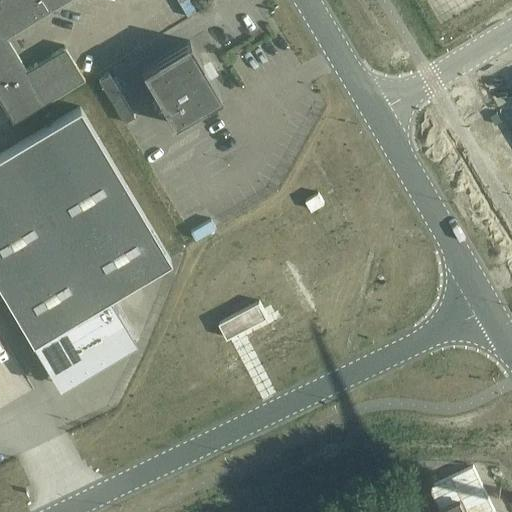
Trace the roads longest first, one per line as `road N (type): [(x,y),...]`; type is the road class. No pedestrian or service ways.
road 1 (unclassified): [(511,348),(370,113)]
road 2 (unclassified): [(370,113),(511,27)]
road 3 (unclassified): [(370,113),(302,0)]
